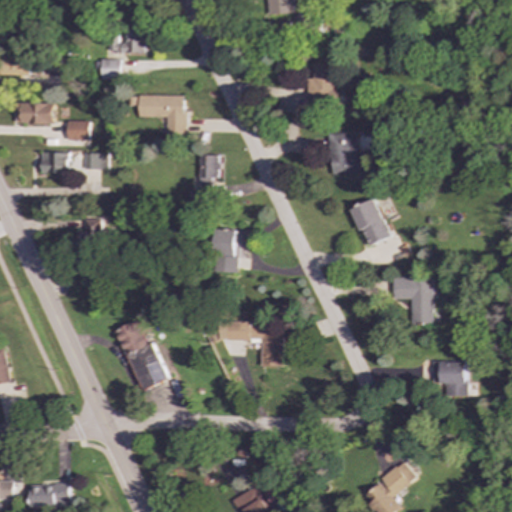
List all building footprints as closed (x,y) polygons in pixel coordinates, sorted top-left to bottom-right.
[(295,14),(295,0),(268,0),(269,15),(295,14)] [(109,52),(145,53),(146,32),(126,31),(126,44),(118,43),(119,39),(110,38),(109,52)] [(32,58),(17,58),(17,53),(0,53),(0,74),(32,74),(32,58)] [(121,59),(101,59),(101,80),(121,79),(121,59)] [(311,101),(344,101),(344,88),(336,87),(336,63),(311,63),(311,101)] [(186,96),(140,95),(139,117),(168,117),(167,134),(186,134),(186,96)] [(54,125),(55,104),(17,103),(16,123),(54,125)] [(68,140),(89,141),(90,121),(68,121),(68,140)] [(373,173),(372,151),(357,152),(356,133),(330,134),(332,175),(373,173)] [(42,173),(69,173),(69,153),(42,152),(42,173)] [(84,169),(108,170),(108,154),(84,153),(84,169)] [(201,185),(213,186),(214,178),(221,178),(221,156),(202,155),(201,185)] [(368,246),(391,238),(377,200),(354,208),(368,246)] [(79,232),(79,250),(102,249),(101,219),(85,220),(86,232),(79,232)] [(217,272),(239,273),(240,231),(219,230),(217,272)] [(395,300),(412,299),(412,324),(434,323),(433,277),(395,278),(395,300)] [(115,330),(142,390),(167,380),(139,319),(115,330)] [(262,366),(284,367),(284,325),(221,324),(221,340),(262,340),(262,366)] [(0,384),(11,382),(5,349),(0,349),(0,384)] [(469,396),(469,362),(434,362),(434,383),(447,383),(447,396),(469,396)] [(393,497),(417,478),(403,461),(381,480),(382,482),(365,496),(377,511),(395,511),(402,507),(393,497)] [(14,482),(0,482),(0,502),(14,502),(14,482)] [(70,484),(31,485),(32,508),(71,507),(70,484)] [(233,499),(239,511),(272,511),(259,486),(233,499)]
